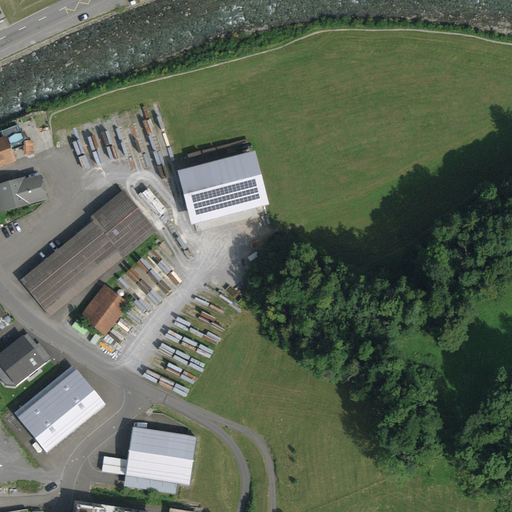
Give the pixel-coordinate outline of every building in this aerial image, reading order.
[(5,136),(0,137),(0,163),(13,158),(5,136)] [(197,220),(264,202),(251,155),(184,173),(197,220)] [(38,176),(0,186),(0,210),(44,199),(38,176)] [(125,198),(23,284),(55,321),(157,235),(125,198)] [(107,287),(84,317),(109,336),(132,306),(107,287)] [(82,321),(73,335),(109,359),(118,345),(82,321)] [(23,340),(0,357),(0,376),(2,380),(10,374),(16,383),(49,358),(39,345),(32,351),(23,340)] [(46,449),(103,404),(76,371),(20,417),(46,449)] [(197,438),(132,429),(126,476),(190,485),(197,438)]
